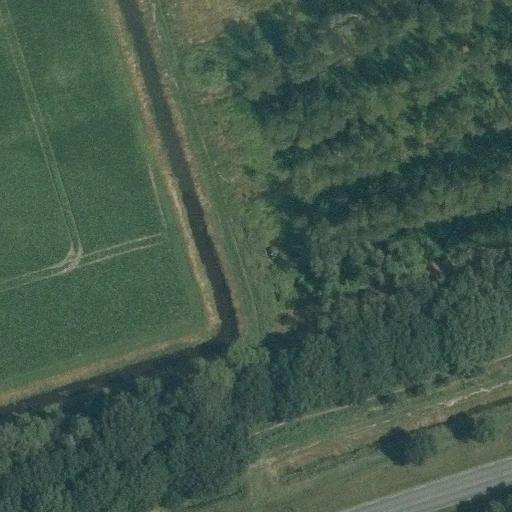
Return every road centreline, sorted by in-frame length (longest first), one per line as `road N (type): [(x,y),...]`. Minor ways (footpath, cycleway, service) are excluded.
road 1 (track): [(21,511),(511,352)]
road 2 (primary): [(389,511),(511,472)]
